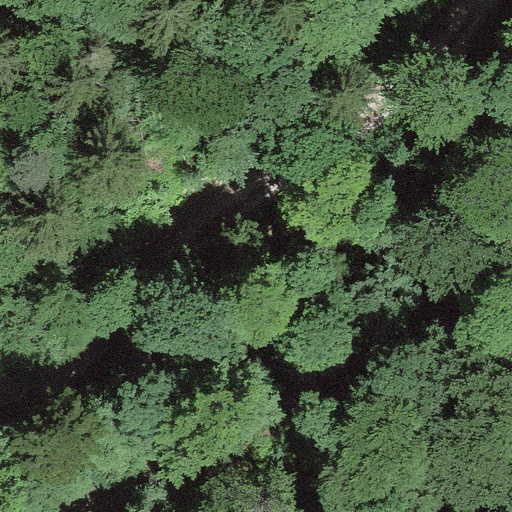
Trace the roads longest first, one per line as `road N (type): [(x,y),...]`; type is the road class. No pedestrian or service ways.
road 1 (track): [(465,0),(425,51),(208,223),(57,377),(0,385)]
road 2 (track): [(511,231),(106,496),(0,496)]
